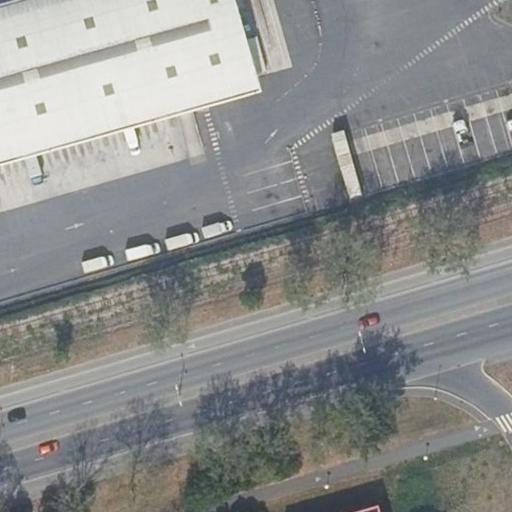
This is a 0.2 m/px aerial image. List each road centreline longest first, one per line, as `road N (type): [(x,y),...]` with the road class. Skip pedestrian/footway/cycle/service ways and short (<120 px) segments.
road 1 (secondary): [(511,278),(0,431)]
road 2 (secondary): [(0,473),(511,322)]
